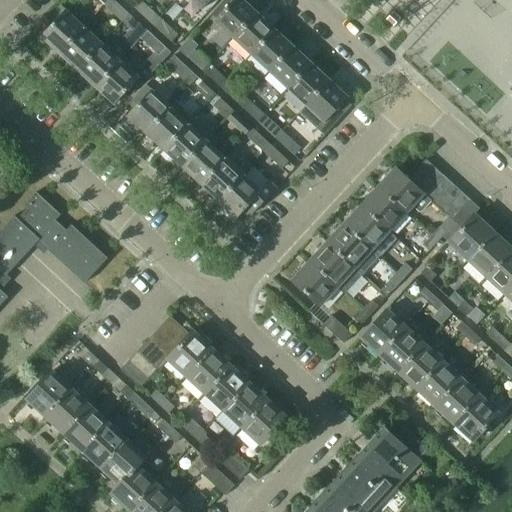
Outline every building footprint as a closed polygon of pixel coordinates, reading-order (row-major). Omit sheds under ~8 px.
[(109,0),(105,6),(123,22),(130,15),(113,0),(109,0)] [(125,0),(135,9),(143,0),(142,0),(125,0)] [(135,9),(153,26),(161,17),(143,0),(135,9)] [(211,0),(190,0),(202,11),(211,0)] [(234,0),(214,22),(232,39),(256,13),(241,0),(234,0)] [(59,55),(83,29),(64,11),(40,37),(59,55)] [(232,39),(251,56),(275,31),(256,13),(232,39)] [(123,22),(141,39),(148,32),(130,15),(123,22)] [(179,34),(161,17),(153,26),(176,46),(182,39),(178,35),(179,34)] [(59,55),(77,71),(101,45),(83,29),(59,55)] [(293,47),(275,31),(251,56),(269,72),(293,47)] [(166,48),(148,32),(141,39),(154,52),(159,56),(166,48)] [(179,49),(202,71),(210,63),(186,42),(179,49)] [(120,62),(101,45),(77,71),(96,88),(120,62)] [(311,64),(293,47),(269,72),(287,89),(311,64)] [(154,52),(140,67),(149,76),(171,53),(166,48),(159,56),(154,52)] [(197,77),(177,59),(170,67),(190,85),(197,77)] [(120,62),(96,88),(115,106),(139,80),(120,62)] [(202,71),(222,89),(229,81),(210,63),(202,71)] [(287,89),(305,106),(329,80),(311,64),(287,89)] [(347,97),(329,80),(305,106),(323,123),(347,97)] [(215,94),(201,81),(195,88),(209,101),(215,94)] [(222,89),(239,105),(246,97),(229,81),(222,89)] [(145,134),(169,107),(151,90),(126,117),(145,134)] [(212,105),(226,119),(234,111),(219,97),(212,105)] [(239,105),(257,122),(264,114),(246,97),(239,105)] [(145,134),(164,151),(188,125),(187,124),(169,107),(145,134)] [(245,134),(246,135),(252,127),(234,111),(226,119),(244,136),(245,134)] [(257,122),(275,138),(282,131),(264,114),(257,122)] [(164,151),(181,168),(206,141),(212,134),(193,117),(187,124),(188,125),(164,151)] [(246,135),(263,151),(270,144),(252,127),(246,135)] [(300,148),(287,135),(282,131),(275,138),(280,142),(293,156),(300,148)] [(181,168),(199,185),(224,158),(206,141),(181,168)] [(288,161),(275,148),(270,144),(263,151),(268,155),(281,169),(288,161)] [(199,185),(217,201),(242,175),(224,158),(199,185)] [(407,179),(417,187),(435,168),(425,159),(407,179)] [(404,214),(412,206),(418,212),(422,212),(432,200),(425,194),(417,187),(407,179),(395,167),(376,187),(404,214)] [(434,202),(452,184),(435,168),(417,187),(425,194),(432,200),(434,202)] [(242,175),(217,201),(236,218),(244,209),(250,215),(275,189),(267,182),(259,191),(242,175)] [(434,202),(443,211),(461,192),(452,184),(434,202)] [(376,187),(359,205),(388,232),(404,214),(376,187)] [(443,211),(452,219),(469,200),(461,192),(443,211)] [(0,305),(7,298),(0,290),(0,281),(38,241),(83,283),(107,259),(71,225),(66,230),(55,219),(60,215),(36,193),(24,205),(28,209),(18,219),(15,216),(0,231),(0,305)] [(479,208),(469,200),(452,219),(461,227),(447,242),(467,260),(493,232),(474,214),(479,208)] [(359,205),(342,224),(371,250),(388,232),(359,205)] [(342,224),(325,242),(354,268),(371,250),(342,224)] [(439,225),(429,236),(436,243),(446,232),(439,225)] [(467,260),(486,278),(511,249),(493,232),(467,260)] [(436,243),(429,236),(422,245),(429,251),(436,243)] [(325,242),(308,261),(337,287),(354,268),(325,242)] [(486,278),(504,295),(511,285),(511,249),(486,278)] [(337,287),(308,261),(290,280),(319,307),(337,287)] [(405,262),(395,273),(402,280),(412,269),(405,262)] [(437,274),(427,266),(420,273),(430,282),(437,274)] [(402,280),(395,273),(388,282),(395,288),(402,280)] [(428,303),(434,296),(424,287),(418,294),(428,303)] [(458,308),(464,301),(454,291),(448,298),(458,308)] [(443,305),(434,296),(428,303),(437,311),(443,305)] [(371,299),(361,310),(368,317),(378,306),(371,299)] [(473,309),(464,301),(458,308),(467,316),(473,309)] [(380,356),(406,327),(386,309),(360,337),(380,356)] [(368,317),(361,310),(353,318),(360,325),(368,317)] [(331,316),(322,326),(342,344),(351,335),(331,316)] [(161,326),(180,343),(188,335),(169,317),(161,326)] [(465,337),(471,330),(461,321),(455,328),(465,337)] [(495,341),(501,335),(491,325),(485,332),(495,341)] [(161,326),(153,334),(172,352),(180,343),(161,326)] [(380,356),(398,373),(424,344),(406,327),(380,356)] [(166,359),(184,376),(211,348),(192,330),(188,335),(180,343),(172,352),(166,359)] [(480,339),(471,330),(465,337),(474,345),(480,339)] [(153,334),(145,343),(164,361),(166,359),(172,352),(153,334)] [(510,343),(501,335),(495,341),(504,350),(510,343)] [(145,343),(137,352),(156,370),(164,361),(145,343)] [(398,373),(416,390),(443,361),(424,344),(398,373)] [(184,376),(203,393),(229,365),(211,348),(184,376)] [(83,357),(92,365),(98,359),(89,351),(83,357)] [(137,352),(129,360),(148,378),(156,370),(137,352)] [(493,362),(502,371),(508,365),(499,356),(493,362)] [(92,365),(101,375),(111,383),(117,377),(98,359),(92,365)] [(148,378),(129,360),(120,369),(139,387),(148,378)] [(416,390),(435,407),(461,378),(443,361),(416,390)] [(203,393),(222,411),(248,383),(229,365),(203,393)] [(511,368),(508,365),(502,371),(511,379),(511,378),(511,368)] [(43,417),(70,388),(51,371),(25,400),(43,417)] [(435,407),(453,424),(479,396),(461,378),(435,407)] [(222,411),(241,428),(267,400),(248,383),(222,411)] [(128,400),(135,393),(125,384),(119,391),(128,400)] [(43,417),(61,434),(88,405),(70,388),(43,417)] [(157,404),(164,397),(155,389),(149,396),(157,404)] [(144,402),(135,393),(128,400),(138,408),(144,402)] [(498,413),(479,396),(453,424),(472,442),(498,413)] [(166,399),(164,397),(157,404),(168,414),(175,407),(170,402),(172,400),(168,397),(166,399)] [(286,418),(267,400),(241,428),(260,446),(286,418)] [(144,402),(138,408),(148,417),(154,410),(144,402)] [(61,434),(80,452),(107,423),(88,405),(61,434)] [(166,434),(172,427),(163,418),(156,425),(166,434)] [(80,452),(98,468),(125,439),(107,423),(80,452)] [(196,439),(202,432),(193,424),(187,431),(196,439)] [(191,444),(172,427),(166,434),(184,451),(191,444)] [(385,431),(360,458),(392,488),(417,461),(415,460),(423,452),(424,451),(401,430),(400,431),(401,431),(393,439),(385,431)] [(211,441),(202,432),(196,439),(205,448),(211,441)] [(98,468),(117,485),(117,486),(136,465),(137,466),(145,458),(125,439),(98,468)] [(224,446),(214,456),(240,480),(249,470),(224,446)] [(200,472),(210,462),(200,453),(191,463),(200,472)] [(360,458),(335,485),(364,511),(369,511),(392,488),(360,458)] [(210,462),(200,472),(225,495),(235,485),(210,462)] [(109,494),(129,511),(155,483),(137,466),(136,465),(117,486),(117,485),(109,494)] [(129,511),(128,511),(163,511),(174,500),(155,483),(129,511)] [(364,511),(335,485),(310,511),(364,511)] [(187,511),(174,500),(163,511),(187,511)]
